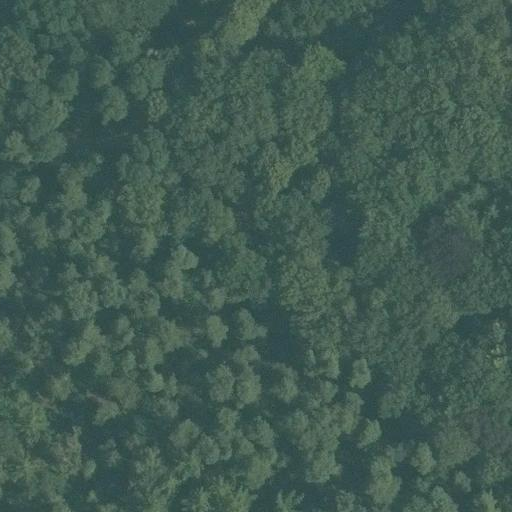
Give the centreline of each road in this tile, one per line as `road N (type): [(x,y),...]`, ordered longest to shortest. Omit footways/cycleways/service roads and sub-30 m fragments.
road 1 (track): [(511,445),(184,146),(177,125)]
road 2 (track): [(0,318),(248,511)]
road 3 (track): [(90,144),(177,125),(179,84),(243,0)]
road 4 (track): [(90,144),(0,251)]
